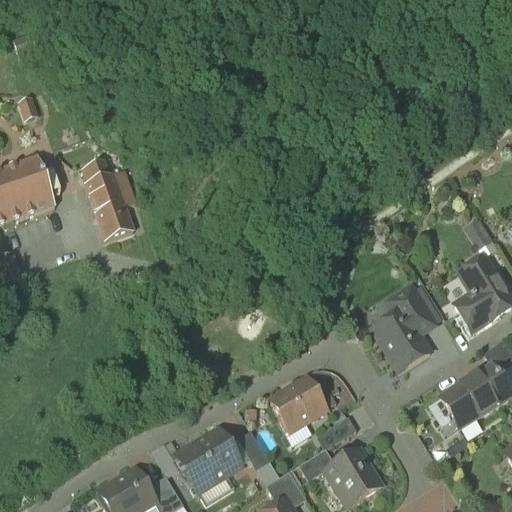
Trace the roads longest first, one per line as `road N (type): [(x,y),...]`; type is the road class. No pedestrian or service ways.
road 1 (residential): [(340,343),(192,428),(140,447),(41,511)]
road 2 (residential): [(340,343),(302,293),(146,258)]
road 3 (residential): [(435,506),(340,343)]
